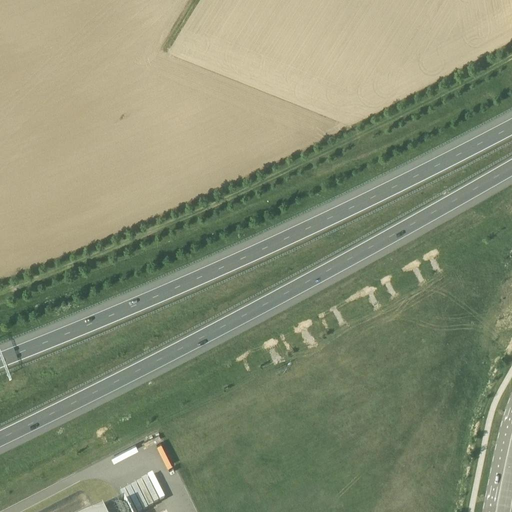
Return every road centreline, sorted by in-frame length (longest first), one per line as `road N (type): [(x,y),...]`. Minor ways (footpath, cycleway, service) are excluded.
road 1 (motorway): [(0,441),(511,169)]
road 2 (motorway): [(511,126),(245,256),(0,359)]
